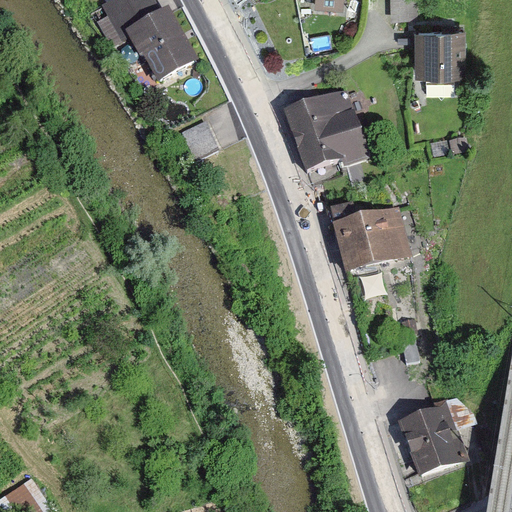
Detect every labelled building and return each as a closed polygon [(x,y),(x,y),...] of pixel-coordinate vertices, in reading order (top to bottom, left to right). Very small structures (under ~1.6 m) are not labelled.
[(162,12),(155,0),(112,0),(92,12),(112,48),(131,38),(158,87),(201,63),(171,7),(162,12)] [(392,0),(394,20),(418,18),(416,0),(392,0)] [(468,28),(417,28),(417,73),(468,73),(468,28)] [(346,93),(287,113),(307,174),(367,154),(346,93)] [(205,121),(180,131),(192,158),(217,148),(205,121)] [(399,208),(333,227),(346,275),(413,257),(399,208)] [(447,407),(400,425),(420,477),(467,458),(447,407)] [(60,511),(41,471),(8,487),(20,511),(60,511)]
